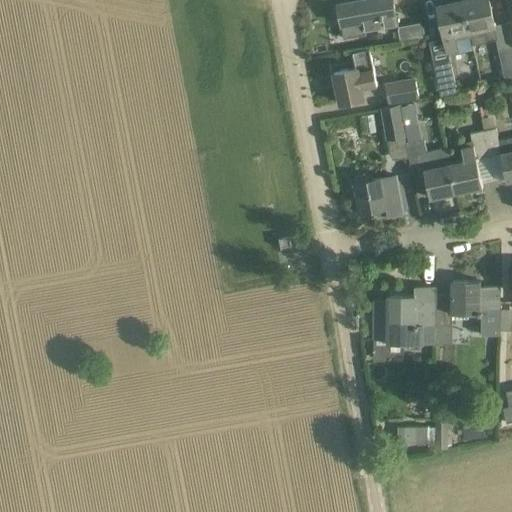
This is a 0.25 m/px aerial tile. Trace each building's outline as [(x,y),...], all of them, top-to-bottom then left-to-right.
[(379,0),(361,0),(338,4),(342,25),(344,39),(366,35),(365,30),(373,28),(384,26),(398,24),(396,15),(393,0),(382,0),(379,1),(379,0)] [(489,0),(466,0),(463,1),(470,32),(470,31),(473,45),(496,40),(505,81),(511,79),(511,32),(510,22),(495,25),(489,0)] [(469,32),(470,32),(463,1),(438,6),(445,37),(446,39),(429,42),(434,64),(441,95),(457,92),(449,53),(473,49),(469,32)] [(399,29),(398,29),(400,42),(425,37),(423,25),(422,25),(421,23),(399,27),(399,29)] [(339,104),(359,100),(364,99),(362,88),(378,85),(370,49),(353,52),(353,53),(357,69),(334,73),(340,102),(339,103),(339,104)] [(415,77),(385,83),(389,105),(420,99),(415,77)] [(401,105),(381,109),(387,141),(407,137),(405,126),(401,105)] [(499,141),(496,128),(494,116),(483,118),(485,130),(483,131),(489,157),(501,154),(507,182),(511,180),(511,138),(509,139),(499,141)] [(419,123),(405,126),(407,137),(408,143),(422,140),(419,123)] [(477,159),(489,157),(483,131),(471,134),(473,147),(464,149),(466,161),(450,164),(457,193),(483,187),(477,159)] [(457,193),(450,164),(448,147),(428,151),(425,139),(422,140),(408,143),(405,144),(411,173),(424,170),(430,199),(457,193)] [(381,179),(381,178),(369,180),(369,176),(365,174),(357,175),(354,179),(360,213),(375,210),(375,214),(380,217),(403,213),(397,176),(381,179)] [(290,237),(279,239),(281,247),(291,245),(290,237)] [(452,314),(452,320),(471,320),(471,314),(482,314),(482,335),(485,335),(498,335),(499,336),(500,311),(500,309),(500,287),(480,286),(480,281),(452,281),(452,314)] [(435,344),(436,301),(436,287),(415,286),(415,295),(388,295),(388,301),(374,300),(374,339),(390,339),(390,344),(435,344)] [(436,443),(436,448),(448,448),(448,429),(454,429),(454,416),(449,416),(437,415),(437,426),(436,443)] [(425,426),(397,426),(397,443),(425,443),(425,426)]
